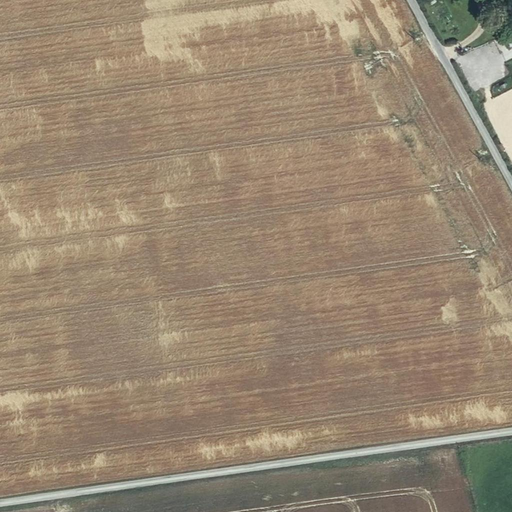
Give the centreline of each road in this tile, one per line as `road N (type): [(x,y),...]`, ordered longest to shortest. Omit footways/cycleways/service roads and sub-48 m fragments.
road 1 (unclassified): [(511,431),(0,503)]
road 2 (unclassified): [(411,0),(511,183)]
